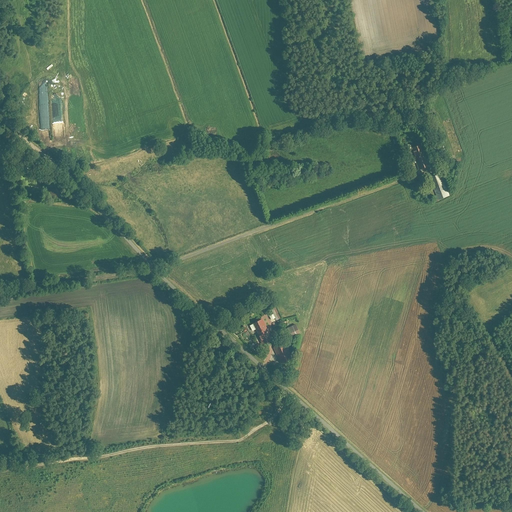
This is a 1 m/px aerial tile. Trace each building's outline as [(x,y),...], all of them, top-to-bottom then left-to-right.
[(411,149),(418,172),(429,168),(422,146),(411,149)] [(441,175),(430,179),(437,200),(448,196),(441,175)] [(273,311),(278,321),(284,318),(280,308),(273,311)] [(263,320),(252,324),(253,325),(250,326),(252,333),(255,331),(260,343),(271,339),(263,320)] [(284,333),(288,341),(297,337),(294,329),(284,333)] [(273,349),(279,365),(289,361),(283,345),(273,349)] [(196,399),(196,411),(212,411),(212,399),(196,399)]
